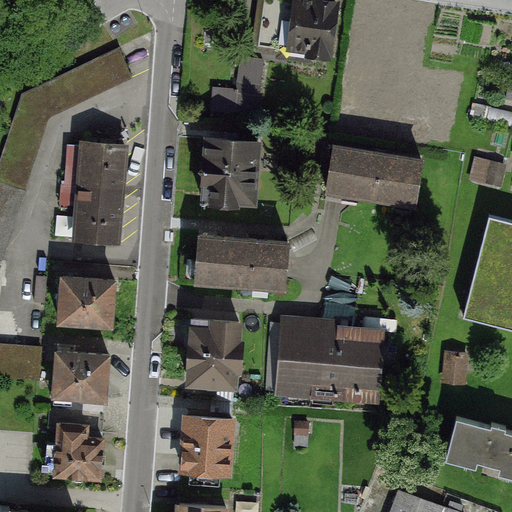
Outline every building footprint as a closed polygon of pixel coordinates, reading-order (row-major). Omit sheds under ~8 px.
[(337,4),(312,0),(266,0),(260,45),(329,55),(337,4)] [(133,77),(121,49),(27,97),(0,173),(0,378),(34,381),(36,349),(0,345),(0,283),(6,265),(55,114),(133,77)] [(263,61),(241,59),(238,92),(214,90),(212,107),(258,111),(263,61)] [(259,140),(207,136),(202,201),(237,204),(238,198),(254,200),(259,140)] [(423,161),(334,145),(324,199),(342,202),(343,193),(416,205),(423,161)] [(126,151),(81,147),(71,239),(116,243),(126,151)] [(478,154),(476,179),(508,182),(510,157),(478,154)] [(511,220),(489,215),(463,315),(511,327),(511,220)] [(288,242),(200,236),(196,279),(285,286),(288,242)] [(114,281),(63,277),(59,320),(111,324),(114,281)] [(240,322),(193,319),(189,381),(237,384),(240,322)] [(383,332),(272,324),(268,390),(378,397),(383,332)] [(110,353),(56,350),(54,395),(71,396),(70,410),(101,412),(102,399),(107,399),(110,353)] [(466,353),(447,351),(444,382),(463,384),(466,353)] [(70,410),(50,409),(49,426),(60,427),(57,472),(98,475),(101,439),(86,438),(87,425),(100,426),(101,412),(70,410)] [(511,429),(456,415),(447,451),(511,468),(511,429)] [(233,420),(187,416),(182,469),(227,473),(233,420)] [(439,511),(442,506),(397,491),(389,511),(439,511)] [(225,511),(226,507),(180,503),(179,511),(225,511)]
